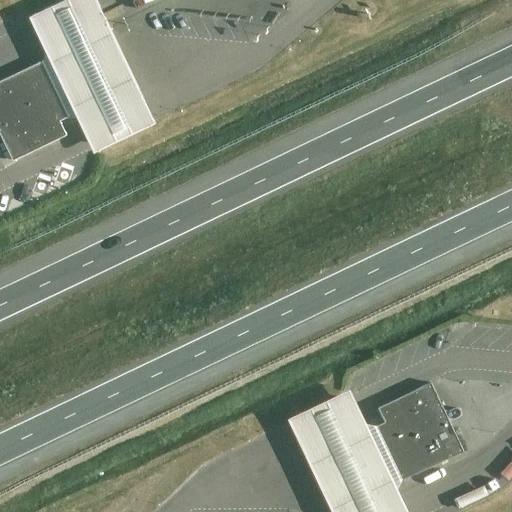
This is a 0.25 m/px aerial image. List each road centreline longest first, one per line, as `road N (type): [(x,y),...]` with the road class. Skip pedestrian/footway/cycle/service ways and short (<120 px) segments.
road 1 (motorway): [(0,449),(511,203)]
road 2 (motorway): [(511,61),(0,304)]
